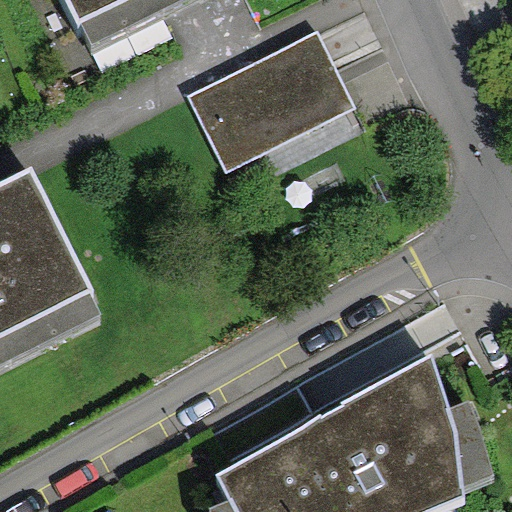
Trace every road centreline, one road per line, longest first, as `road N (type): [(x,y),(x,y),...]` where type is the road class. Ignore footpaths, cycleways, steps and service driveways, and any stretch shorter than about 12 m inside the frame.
road 1 (residential): [(511,204),(425,265),(0,497)]
road 2 (residential): [(409,0),(511,197)]
